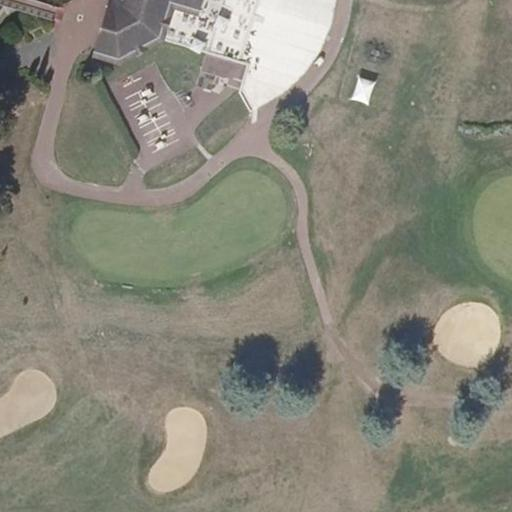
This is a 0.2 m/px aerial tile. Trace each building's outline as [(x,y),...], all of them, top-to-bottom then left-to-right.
[(117,0),(116,6),(103,47),(124,55),(165,36),(173,5),(178,6),(187,0),(117,0)] [(178,6),(172,38),(214,50),(214,75),(238,83),(245,61),(254,63),(248,86),(260,110),(290,90),(319,58),(337,24),(340,0),(208,0),(205,12),(178,6)] [(208,0),(187,0),(178,6),(205,12),(208,0)] [(125,60),(172,38),(178,6),(173,5),(165,36),(124,55),(103,47),(101,53),(125,60)] [(358,77),(352,100),(370,105),(376,82),(358,77)]
